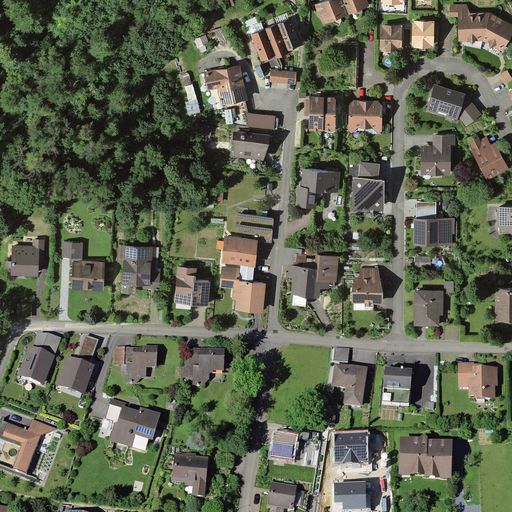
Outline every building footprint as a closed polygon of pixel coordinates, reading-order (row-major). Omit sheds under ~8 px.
[(346,0),(336,0),(318,8),(321,16),(326,17),(329,24),(352,15),(346,0)] [(346,0),(352,15),(373,6),(369,0),(346,0)] [(450,4),(450,17),(458,17),(470,16),(470,13),(469,4),(450,4)] [(511,24),(490,13),(470,13),(470,16),(458,17),(459,41),(483,41),(503,51),(511,34),(511,24)] [(282,26),(291,48),(303,44),(294,21),(282,26)] [(416,21),(415,48),(437,49),(438,22),(416,21)] [(270,31),(279,55),(280,57),(292,52),(291,48),(282,26),(270,31)] [(408,27),(385,26),(384,51),(406,52),(408,27)] [(270,31),(256,36),(265,60),(279,55),(270,31)] [(210,37),(199,41),(201,48),(212,44),(210,37)] [(357,44),(343,44),(341,86),(355,87),(357,44)] [(250,100),(242,68),(210,75),(214,89),(223,87),(227,105),(250,100)] [(276,71),(274,82),(299,85),(300,74),(276,71)] [(511,77),(509,71),(502,75),(508,84),(511,81),(511,77)] [(466,94),(435,84),(426,111),(457,121),(459,117),(466,126),(482,114),(466,94)] [(323,131),(324,97),(310,97),(310,100),(305,99),(304,116),(309,116),(309,131),(323,131)] [(337,97),(324,97),(323,131),(336,132),(337,97)] [(354,102),(352,128),(385,130),(387,104),(354,102)] [(237,109),(227,110),(229,124),(239,123),(237,109)] [(250,117),(249,133),(274,135),(276,119),(250,117)] [(249,133),(240,132),(240,157),(267,159),(274,135),(249,133)] [(480,135),(470,140),(490,178),(511,167),(496,137),(484,143),(480,135)] [(425,148),(425,171),(452,172),(453,149),(456,149),(457,136),(438,136),(437,148),(425,148)] [(365,163),(363,179),(381,178),(383,166),(365,163)] [(340,172),(303,169),(302,186),(297,186),(296,207),(317,209),(318,192),(339,194),(340,172)] [(363,179),(359,179),(359,207),(388,207),(388,178),(381,178),(363,179)] [(216,193),(215,202),(226,202),(226,193),(216,193)] [(511,207),(503,207),(502,231),(511,231),(511,207)] [(271,243),(274,219),(238,213),(236,237),(259,240),(258,241),(271,243)] [(439,220),(415,220),(416,243),(445,243),(444,233),(439,233),(439,220)] [(237,299),(236,310),(262,313),(265,284),(253,283),(254,267),(256,267),(258,241),(259,240),(236,237),(225,237),(220,287),(234,288),(233,299),(237,299)] [(36,248),(17,248),(17,273),(41,273),(41,242),(36,242),(36,248)] [(65,243),(64,257),(84,258),(84,244),(65,243)] [(126,247),(125,280),(159,281),(160,259),(154,259),(154,248),(126,247)] [(310,250),(288,249),(288,263),(309,264),(310,250)] [(298,279),(296,291),(322,294),(323,279),(341,281),(343,256),(316,253),(314,269),(295,267),(294,279),(298,279)] [(77,261),(76,288),(105,289),(106,263),(77,261)] [(182,267),(179,301),(212,303),(214,281),(197,280),(198,268),(182,267)] [(359,277),(359,301),(385,301),(384,270),(367,271),(367,277),(359,277)] [(511,288),(501,288),(500,319),(511,318),(511,288)] [(420,291),(420,322),(444,322),(444,291),(420,291)] [(51,338),(44,355),(55,360),(62,342),(51,338)] [(130,367),(129,382),(142,382),(143,378),(149,378),(150,368),(160,369),(161,350),(144,349),(143,351),(139,356),(138,367),(130,367)] [(19,376),(45,386),(55,360),(44,355),(29,350),(19,376)] [(118,351),(118,366),(126,366),(126,351),(118,351)] [(139,356),(143,351),(126,351),(126,366),(130,367),(138,367),(139,356)] [(205,359),(211,353),(189,352),(189,368),(183,368),(184,379),(196,379),(196,370),(205,370),(205,359)] [(196,379),(196,385),(209,385),(209,381),(216,381),(216,372),(227,372),(227,353),(211,353),(205,359),(205,370),(196,370),(196,379)] [(59,391),(86,401),(96,374),(84,370),(69,364),(59,391)] [(348,405),(365,408),(370,373),(341,368),(338,387),(351,389),(348,405)] [(476,400),(497,400),(497,371),(479,371),(479,369),(464,369),(464,388),(476,388),(476,400)] [(421,378),(392,374),(388,402),(417,406),(421,378)] [(126,402),(111,398),(105,419),(115,422),(118,423),(123,406),(125,406),(126,402)] [(125,406),(123,406),(118,423),(115,422),(110,440),(132,447),(136,434),(153,439),(160,413),(140,407),(139,410),(125,406)] [(31,434),(6,425),(2,437),(25,446),(16,469),(29,474),(40,444),(49,447),(56,429),(35,421),(31,434)] [(365,433),(335,434),(336,461),(366,460),(365,433)] [(278,438),(276,456),(296,459),(299,441),(278,438)] [(455,481),(456,447),(434,447),(434,444),(406,443),(405,476),(437,477),(437,480),(455,481)] [(212,461),(180,457),(177,482),(198,484),(197,494),(208,496),(212,461)] [(365,482),(335,483),(335,502),(343,501),(344,508),(365,508),(365,482)] [(275,486),(272,507),(274,507),(273,511),(286,511),(287,509),(297,510),(300,490),(275,486)]
